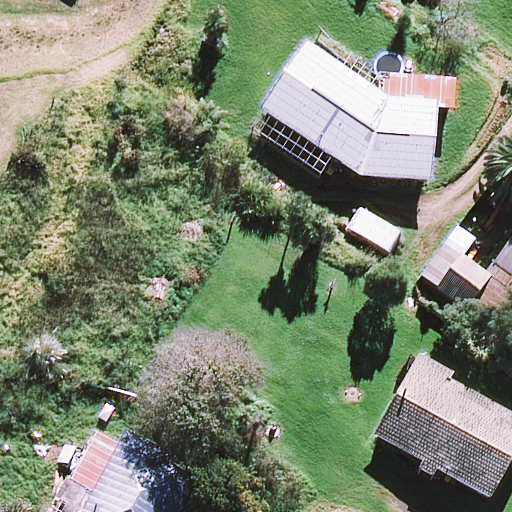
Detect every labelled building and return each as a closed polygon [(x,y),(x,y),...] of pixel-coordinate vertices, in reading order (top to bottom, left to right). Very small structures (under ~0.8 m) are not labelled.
[(435,104),(383,100),(303,44),(259,110),(357,179),(429,183),(435,104)] [(398,234),(359,209),(347,227),(386,252),(398,234)] [(511,236),(491,265),(511,280),(511,236)] [(436,290),(458,260),(442,248),(419,277),(436,290)] [(490,280),(460,257),(458,260),(436,290),(435,291),(464,313),(490,280)] [(373,437),(421,463),(416,473),(430,481),(436,471),(486,499),(511,453),(511,419),(446,383),(450,376),(417,358),(373,437)] [(80,511),(178,511),(192,486),(159,468),(166,454),(124,431),(80,511)]
